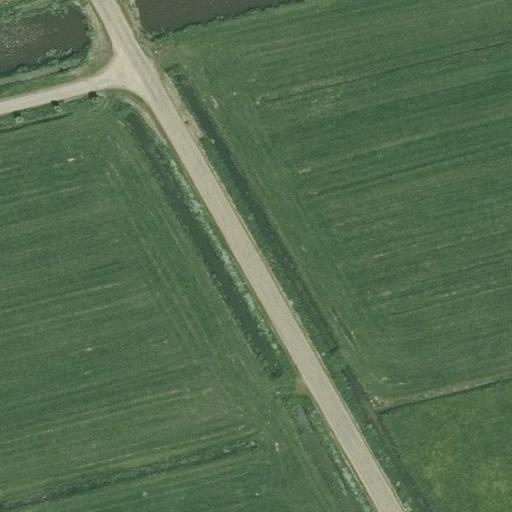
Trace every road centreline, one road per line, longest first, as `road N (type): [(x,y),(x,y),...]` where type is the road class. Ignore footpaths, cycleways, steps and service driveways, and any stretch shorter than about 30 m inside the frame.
road 1 (unclassified): [(388,511),(138,71)]
road 2 (unclassified): [(0,106),(138,71)]
